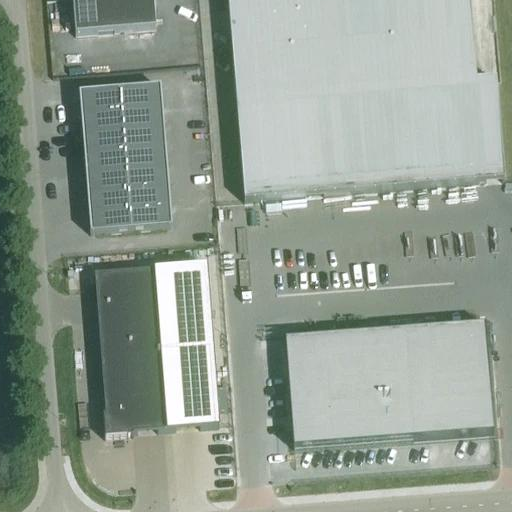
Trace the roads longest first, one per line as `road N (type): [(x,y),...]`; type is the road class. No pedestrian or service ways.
road 1 (unclassified): [(55,511),(16,26),(7,0)]
road 2 (unknown): [(34,259),(153,245),(169,233),(179,213),(181,144),(176,107),(156,78),(21,89)]
road 3 (unclassified): [(387,511),(511,502)]
